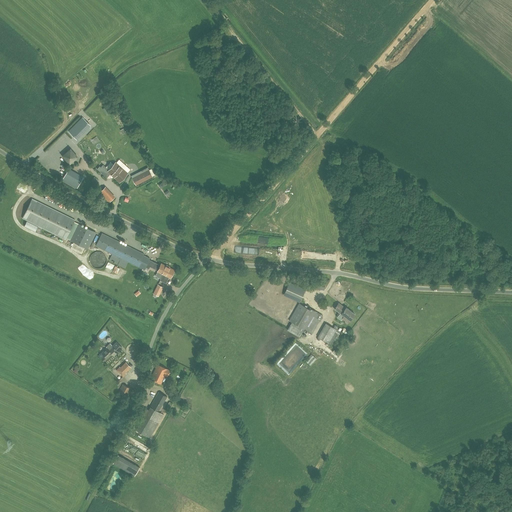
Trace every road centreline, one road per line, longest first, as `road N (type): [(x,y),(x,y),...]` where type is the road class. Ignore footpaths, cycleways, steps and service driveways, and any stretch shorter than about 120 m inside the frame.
road 1 (unclassified): [(511,293),(206,260),(72,196),(0,150)]
road 2 (track): [(206,260),(437,0)]
